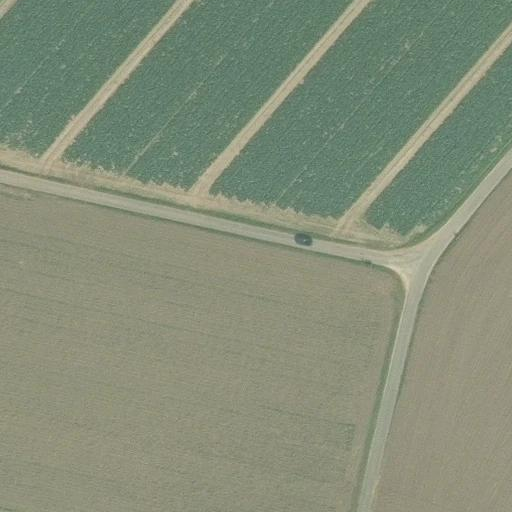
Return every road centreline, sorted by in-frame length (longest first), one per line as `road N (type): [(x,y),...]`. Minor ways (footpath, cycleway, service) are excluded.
road 1 (track): [(0,178),(416,270),(511,160)]
road 2 (track): [(363,511),(416,270)]
